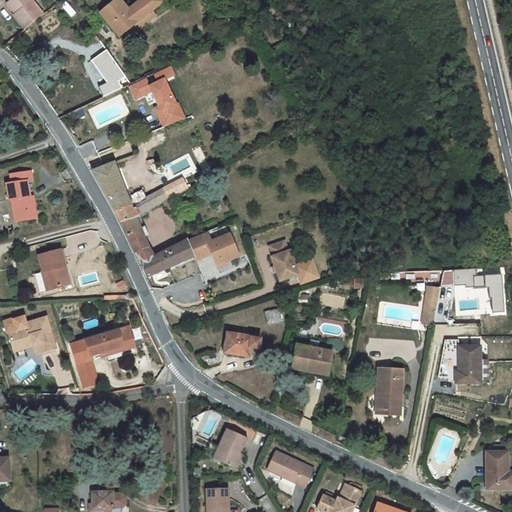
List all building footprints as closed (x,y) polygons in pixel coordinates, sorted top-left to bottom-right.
[(32,0),(11,0),(10,1),(18,11),(15,14),(13,15),(24,29),(43,14),(32,0)] [(120,0),(115,0),(100,12),(120,37),(128,31),(152,11),(163,3),(160,0),(141,0),(128,10),(120,0)] [(18,11),(10,1),(7,3),(15,14),(18,11)] [(152,11),(128,31),(132,36),(156,17),(152,11)] [(115,163),(93,171),(122,223),(136,218),(136,217),(139,215),(136,209),(131,195),(128,197),(115,163)] [(31,172),(11,175),(12,183),(6,184),(9,200),(13,199),(17,221),(35,218),(33,199),(30,200),(27,181),(32,181),(31,172)] [(142,190),(131,195),(136,209),(139,215),(140,215),(163,202),(169,200),(163,189),(147,198),(142,190)] [(169,200),(163,202),(167,212),(174,209),(170,199),(169,200)] [(136,217),(136,218),(143,235),(147,233),(140,215),(139,215),(136,217)] [(136,218),(122,223),(136,253),(140,255),(144,262),(154,257),(149,247),(143,235),(136,218)] [(200,259),(212,255),(217,268),(242,258),(231,230),(211,238),(209,231),(191,238),(200,259)] [(154,257),(144,262),(143,270),(146,277),(177,264),(194,257),(187,240),(154,257)] [(285,242),(269,247),(273,257),(272,257),(275,266),(277,272),(280,281),(298,275),(289,251),(288,251),(285,242)] [(39,256),(44,272),(46,271),(51,290),(70,284),(61,250),(39,256)] [(315,258),(301,260),(304,275),(298,276),(299,283),(319,280),(315,258)] [(44,272),(36,274),(40,289),(42,292),(51,290),(46,271),(44,272)] [(426,295),(425,306),(436,308),(438,297),(426,295)] [(436,308),(425,306),(422,324),(433,326),(436,308)] [(280,309),(265,312),(268,325),(283,322),(280,309)] [(8,334),(13,349),(24,346),(23,343),(32,341),(33,346),(33,347),(38,345),(41,354),(56,349),(46,318),(26,324),(24,317),(14,320),(13,319),(3,322),(7,334),(8,334)] [(123,351),(135,347),(129,326),(71,345),(83,388),(98,383),(91,361),(93,360),(91,356),(95,355),(122,347),(123,351)] [(252,337),(227,333),(224,353),(249,356),(250,347),(256,348),(257,338),(252,337)] [(33,346),(32,341),(23,343),(24,346),(13,349),(14,352),(33,346)] [(332,352),(297,345),(292,369),(328,375),(332,352)] [(122,347),(95,355),(96,359),(107,356),(109,360),(125,355),(123,351),(122,347)] [(480,347),(459,347),(459,371),(456,371),(456,383),(481,383),(480,347)] [(402,370),(380,369),(379,394),(380,394),(379,411),(389,412),(389,415),(400,415),(402,370)] [(379,394),(377,393),(375,414),(389,415),(389,412),(379,411),(380,394),(379,394)] [(210,441),(203,457),(212,462),(214,459),(233,467),(246,439),(227,430),(220,446),(210,441)] [(494,453),(486,453),(487,489),(511,489),(511,477),(507,477),(507,473),(507,452),(499,453),(499,448),(494,448),(494,453)] [(276,452),(267,470),(305,487),(313,469),(276,452)] [(0,481),(10,480),(8,458),(0,459),(0,481)] [(338,498),(341,500),(348,486),(345,484),(338,498)] [(341,500),(338,498),(336,502),(330,499),(325,497),(323,496),(317,509),(323,511),(351,511),(359,496),(361,492),(348,486),(341,500)] [(107,492),(92,492),(92,504),(92,511),(121,511),(121,509),(125,505),(125,497),(121,493),(113,493),(112,487),(107,487),(107,492)] [(228,489),(206,490),(207,511),(228,511),(229,510),(227,510),(227,506),(229,506),(228,489)] [(359,496),(351,511),(359,511),(365,499),(359,496)]
